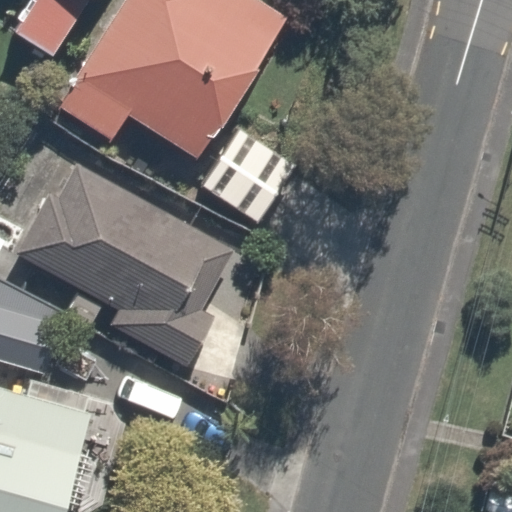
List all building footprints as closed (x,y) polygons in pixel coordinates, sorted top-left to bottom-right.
[(0,23),(46,50),(75,0),(12,0),(0,22),(0,23)] [(280,0),(105,0),(47,101),(99,131),(116,103),(193,149),(280,0)] [(293,159),(232,116),(188,177),(248,220),(293,159)] [(233,241),(56,157),(10,255),(109,302),(105,310),(183,346),(233,241)] [(51,290),(0,278),(0,359),(33,368),(51,290)] [(0,376),(0,511),(50,511),(79,396),(0,376)]
